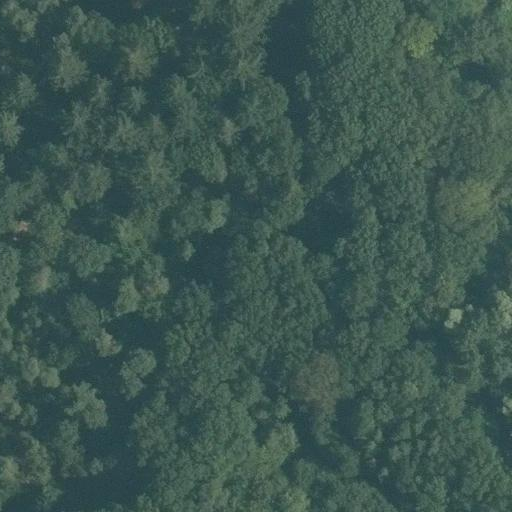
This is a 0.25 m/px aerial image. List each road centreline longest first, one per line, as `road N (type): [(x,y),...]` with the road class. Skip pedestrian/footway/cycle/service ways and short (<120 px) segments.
road 1 (track): [(511,493),(435,403),(392,330),(373,93)]
road 2 (track): [(373,93),(0,274)]
